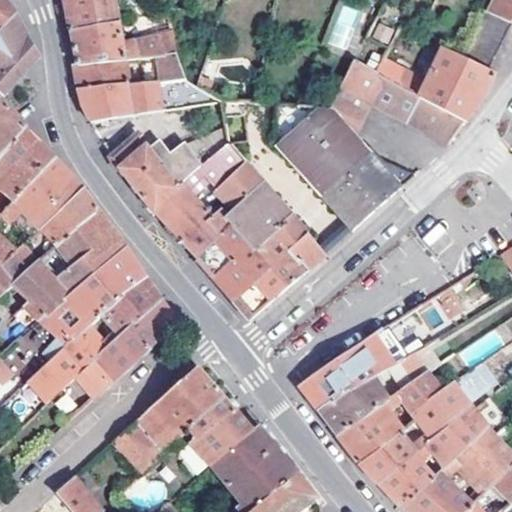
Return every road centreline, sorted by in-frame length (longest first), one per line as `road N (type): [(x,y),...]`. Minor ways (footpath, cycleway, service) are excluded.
road 1 (residential): [(213,332),(76,144),(37,0)]
road 2 (residential): [(474,142),(232,353)]
road 3 (residential): [(213,332),(16,511)]
road 4 (residential): [(232,353),(363,511)]
